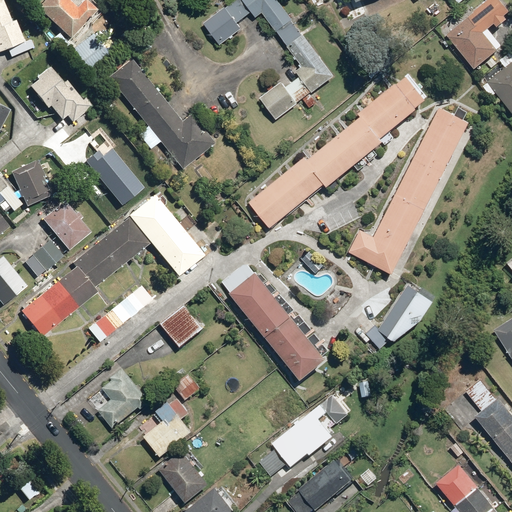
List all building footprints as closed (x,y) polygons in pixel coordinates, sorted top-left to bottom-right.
[(0,0),(0,50),(7,47),(11,56),(34,47),(30,39),(25,41),(24,38),(23,39),(15,19),(11,20),(2,0),(0,0)] [(68,0),(42,0),(36,7),(70,38),(88,18),(96,9),(86,0),(81,0),(75,7),(68,0)] [(225,7),(204,23),(220,45),(242,28),(237,22),(252,12),(256,17),(262,12),(276,31),(277,31),(303,66),(296,71),(300,76),(285,87),(281,81),(260,97),(276,119),(298,103),(297,102),(311,91),(312,93),(335,76),(304,34),(303,35),(292,20),(293,19),(278,0),(235,0),(226,8),(225,7)] [(500,0),(487,0),(447,34),(475,68),(498,49),(498,48),(502,44),(488,28),(495,23),(497,26),(507,18),(504,15),(510,11),(500,0)] [(112,58),(92,33),(68,52),(88,77),(112,58)] [(131,58),(108,76),(147,125),(137,133),(150,149),(160,141),(182,168),(215,142),(191,113),(181,121),(131,58)] [(511,111),(511,61),(487,82),(511,111)] [(34,81),(29,85),(47,108),(50,105),(61,119),(66,115),(72,122),(92,106),(85,97),(81,99),(65,79),(62,81),(49,66),(36,76),(37,78),(34,80),(34,81)] [(304,157),(249,202),(270,228),(324,184),(327,187),(383,141),(380,138),(416,108),(415,108),(426,99),(406,76),(396,84),(395,83),(358,113),(360,116),(307,160),(304,157)] [(0,127),(10,109),(0,103),(0,127)] [(392,274),(469,123),(440,107),(374,237),(360,229),(348,252),(392,274)] [(100,166),(92,173),(110,195),(120,187),(129,198),(151,180),(118,141),(117,142),(116,140),(101,151),(104,154),(95,160),(100,166)] [(37,159),(11,171),(19,189),(17,190),(20,197),(22,196),(26,206),(51,195),(43,178),(45,177),(37,159)] [(7,186),(0,191),(0,195),(13,211),(22,204),(7,186)] [(75,267),(21,310),(42,336),(98,291),(94,287),(150,242),(176,275),(203,254),(154,194),(127,215),(128,217),(71,262),(75,267)] [(64,200),(42,218),(68,250),(90,232),(79,218),(82,216),(77,210),(75,213),(64,200)] [(0,232),(8,226),(0,216),(0,232)] [(49,240),(31,254),(45,271),(63,256),(49,240)] [(1,255),(0,255),(0,301),(2,304),(26,285),(1,255)] [(231,292),(230,293),(301,379),(327,358),(256,271),(255,272),(246,262),(222,282),(231,292)] [(408,284),(379,328),(378,330),(384,334),(395,342),(423,320),(438,296),(423,286),(420,292),(408,284)] [(140,285),(88,328),(99,342),(152,299),(140,285)] [(184,304),(161,322),(180,347),(204,327),(184,304)] [(511,318),(494,330),(511,358),(511,318)] [(378,330),(379,328),(376,325),(366,334),(380,349),(390,340),(384,334),(378,330)] [(111,399),(98,410),(113,428),(139,407),(140,409),(150,400),(123,367),(110,377),(112,380),(102,388),(111,399)] [(200,388),(182,368),(168,381),(186,401),(200,388)] [(369,378),(360,380),(363,396),(373,394),(369,378)] [(481,410),(476,414),(511,460),(511,413),(499,397),(497,398),(482,379),(467,391),(481,410)] [(332,394),(272,443),(276,448),(260,462),(271,476),(288,462),(293,468),(334,434),(320,417),(328,411),(337,423),(349,413),(332,394)] [(163,420),(144,435),(160,456),(192,430),(182,418),(189,412),(178,397),(170,403),(168,401),(156,410),(163,420)] [(182,450),(159,468),(186,503),(209,484),(182,450)] [(335,458),(299,489),(300,491),(288,501),(297,511),(309,511),(314,508),(316,510),(352,479),(335,458)] [(498,511),(460,464),(437,482),(460,511),(498,511)] [(27,478),(17,485),(28,498),(38,491),(27,478)] [(216,486),(184,511),(235,511),(236,511),(216,486)]
